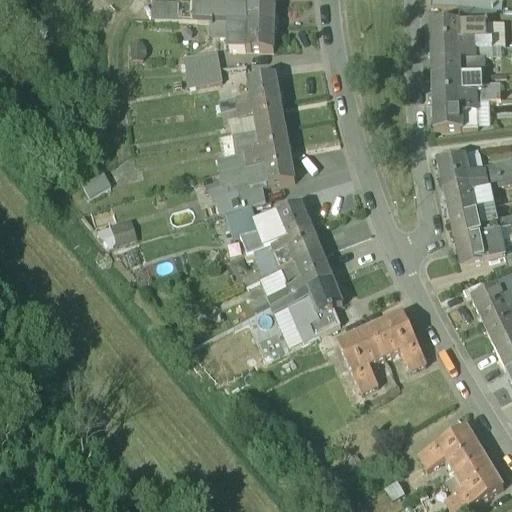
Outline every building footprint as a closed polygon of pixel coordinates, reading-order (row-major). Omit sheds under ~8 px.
[(457,0),(431,0),(431,11),(458,12),(457,0)] [(457,0),(458,12),(478,13),(494,13),(494,3),(475,0),(457,0)] [(232,1),(229,1),(228,15),(247,16),(247,1),(232,1)] [(276,2),(247,1),(247,16),(247,19),(231,18),(231,28),(275,29),(276,2)] [(502,3),(494,3),(494,13),(502,14),(502,3)] [(182,13),(156,12),(155,26),(181,27),(182,14),(182,13)] [(478,13),(458,12),(458,26),(459,26),(459,27),(477,26),(478,13)] [(494,13),(478,13),(477,26),(488,26),(488,28),(494,28),(494,13)] [(215,15),(182,14),(181,27),(231,28),(231,18),(247,19),(247,16),(228,15),(215,15)] [(458,26),(431,27),(432,55),(475,53),(475,45),(475,43),(459,44),(459,27),(459,26),(458,26)] [(477,26),(459,27),(459,44),(475,43),(475,45),(487,45),(487,43),(487,28),(488,28),(488,26),(477,26)] [(275,29),(231,28),(230,38),(246,38),(245,56),(274,56),(275,29)] [(494,28),(488,28),(487,28),(487,43),(493,42),(493,43),(497,42),(496,28),(494,28)] [(487,45),(475,45),(475,53),(476,53),(493,52),(493,43),(493,42),(487,43),(487,45)] [(475,53),(432,55),(432,81),(461,80),(460,64),(476,63),(476,53),(475,53)] [(221,57),(187,59),(189,90),(223,88),(221,57)] [(476,63),(460,64),(461,80),(480,80),(480,79),(482,79),(481,63),(476,63)] [(461,80),(432,81),(433,108),(477,106),(477,96),(461,97),(461,80)] [(480,80),(461,80),(461,97),(477,96),(477,106),(477,107),(501,105),(500,89),(480,89),(480,80)] [(275,81),(247,86),(250,103),(235,106),(237,115),(280,108),(275,81)] [(477,106),(433,108),(434,136),(463,135),(462,117),(478,116),(477,107),(477,106)] [(280,108),(237,115),(239,125),(254,122),(257,139),(285,134),(280,108)] [(478,116),(462,117),(463,135),(478,134),(478,116)] [(285,134),(257,139),(260,156),(245,158),(247,168),(290,160),(285,134)] [(290,160),(247,168),(249,177),(264,174),(267,192),(295,187),(290,160)] [(465,162),(437,168),(443,194),(487,185),(485,175),(469,179),(465,162)] [(485,175),(487,185),(511,179),(511,168),(485,174),(485,175)] [(91,204),(112,192),(104,177),(82,188),(91,204)] [(511,189),(511,179),(487,185),(489,195),(492,194),(511,189)] [(487,185),(443,194),(449,220),(478,214),(474,198),(489,195),(487,185)] [(474,198),(478,214),(492,211),(489,195),(474,198)] [(302,210),(276,220),(279,228),(282,237),(268,243),(272,251),(312,235),(302,210)] [(478,214),(482,230),(496,227),(492,211),(478,214)] [(252,212),(227,219),(235,244),(260,237),(252,212)] [(478,214),(449,220),(455,246),(498,237),(496,227),(482,230),(478,214)] [(511,221),(496,225),(499,236),(511,233),(511,221)] [(100,235),(108,256),(138,244),(130,224),(100,235)] [(279,228),(264,234),(268,243),(282,237),(279,228)] [(511,233),(498,237),(502,250),(511,247),(511,233)] [(312,235),(272,251),(275,261),(290,255),(296,271),(322,260),(312,235)] [(498,237),(455,246),(460,273),(488,267),(484,249),(500,246),(498,237)] [(322,260),(296,271),(303,286),(288,292),(292,301),(332,285),(322,260)] [(332,285),(292,301),(296,311),(288,314),(303,349),(315,343),(309,330),(318,325),(316,320),(333,313),(342,310),(332,285)] [(505,308),(511,304),(511,285),(497,291),(505,308)] [(497,291),(471,303),(483,328),(511,314),(511,304),(505,308),(497,291)] [(292,301),(270,313),(274,320),(288,314),(296,311),(292,301)] [(333,313),(316,320),(318,325),(309,330),(315,343),(340,331),(333,313)] [(511,314),(483,328),(495,353),(511,344),(511,314)] [(403,318),(371,333),(385,365),(401,357),(410,377),(426,370),(403,318)] [(371,333),(338,349),(361,400),(378,392),(369,372),(385,365),(371,333)] [(511,344),(495,353),(506,377),(511,374),(511,344)] [(502,408),(511,404),(511,394),(505,379),(491,385),(502,408)] [(467,432),(418,462),(427,477),(446,466),(455,481),(485,462),(467,432)] [(485,462),(455,481),(464,496),(446,507),(448,511),(472,511),(504,493),(485,462)]
